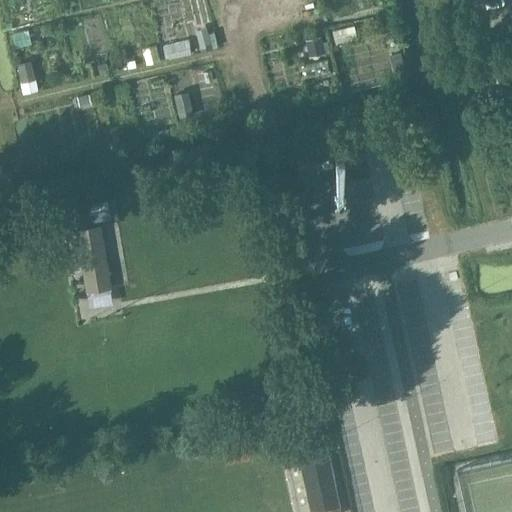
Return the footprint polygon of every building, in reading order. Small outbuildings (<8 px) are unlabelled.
[(199,34),(211,33),(211,15),(199,16),(199,34)] [(335,18),(335,29),(357,28),(357,17),(335,18)] [(305,25),(305,38),(324,38),(324,25),(305,25)] [(164,31),(167,48),(194,42),(190,26),(164,31)] [(341,67),(373,63),(370,31),(338,35),(341,67)] [(317,61),(327,60),(325,44),(315,45),(317,61)] [(37,49),(20,50),(23,81),(40,79),(37,49)] [(196,64),(197,77),(218,75),(218,63),(196,64)] [(330,150),(319,152),(323,169),(333,166),(330,150)] [(108,213),(62,221),(64,230),(109,222),(108,213)] [(99,225),(76,230),(87,291),(111,287),(99,225)] [(389,438),(406,435),(380,311),(364,315),(374,362),(356,366),(358,377),(376,373),(389,438)] [(336,384),(359,511),(377,511),(353,381),(336,384)] [(308,402),(293,405),(295,415),(318,411),(316,401),(316,400),(308,402)] [(318,412),(309,414),(314,438),(323,436),(318,412)] [(311,510),(339,504),(327,450),(299,455),(311,510)]
